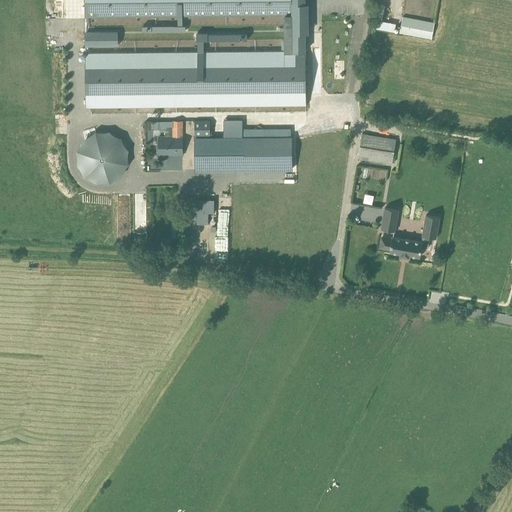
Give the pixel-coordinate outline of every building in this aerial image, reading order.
[(306,103),(305,41),(305,33),(305,4),(305,0),(84,0),(85,17),(86,17),(86,21),(89,21),(89,17),(283,15),(285,15),(285,23),(285,41),(285,52),(282,52),(86,54),(86,107),(143,106),(240,105),(306,105),(306,103)] [(434,23),(402,17),(399,34),(431,40),(434,23)] [(118,32),(85,32),(85,46),(118,46),(118,32)] [(210,130),(210,120),(195,121),(195,137),(210,136),(210,130)] [(172,136),(172,127),(172,125),(165,125),(165,136),(159,136),(159,155),(182,155),(182,136),(172,136)] [(362,133),(358,158),(390,162),(394,138),(362,133)] [(292,169),(292,138),(212,139),(210,139),(195,139),(195,170),(238,169),(292,169)] [(156,182),(163,181),(162,165),(155,166),(156,182)] [(198,200),(197,224),(208,224),(209,213),(214,213),(214,200),(198,200)] [(384,207),(381,229),(394,231),(398,210),(384,207)] [(438,217),(425,215),(422,236),(421,242),(392,237),(389,252),(400,254),(400,255),(408,257),(408,255),(419,257),(421,247),(426,248),(428,237),(435,238),(438,217)]
